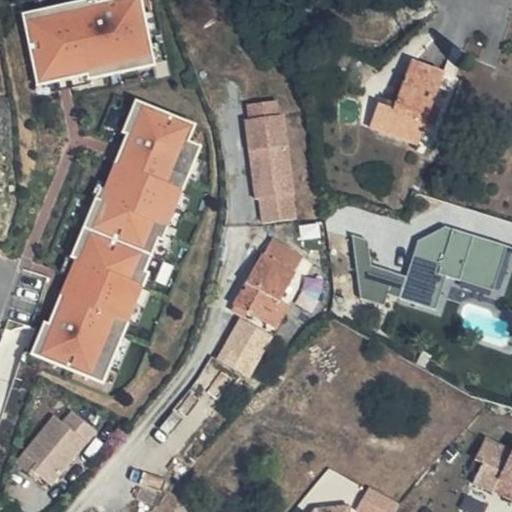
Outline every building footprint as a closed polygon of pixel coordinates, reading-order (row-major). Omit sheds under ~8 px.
[(144,0),(88,0),(25,12),(40,89),(86,81),(85,78),(157,64),(144,0)] [(129,98),(45,360),(116,383),(193,141),(192,140),(198,120),(129,98)] [(252,118),(282,116),(280,101),(250,103),(252,118)] [(291,192),(293,192),(287,116),(282,116),(252,118),(249,118),(255,195),(259,195),(261,220),(293,217),(291,192)] [(398,124),(382,166),(392,171),(380,199),(398,206),(430,138),(409,128),(398,124)] [(367,160),(355,188),(380,199),(392,171),(382,166),(367,160)] [(438,246),(423,241),(404,299),(439,311),(451,278),(464,282),(467,273),(491,281),(503,247),(450,229),(445,244),(438,246)] [(368,240),(352,236),(359,299),(384,307),(394,275),(371,266),(368,240)] [(304,255),(277,240),(268,256),(264,254),(235,305),(268,326),(298,275),(294,272),(304,255)] [(255,377),(276,332),(240,316),(219,361),(255,377)] [(511,480),(511,448),(488,437),(480,458),(487,461),(480,480),(500,488),(505,477),(511,480)] [(16,510),(18,511),(37,511),(75,469),(53,450),(43,462),(31,452),(1,489),(13,499),(9,505),(16,510)] [(511,480),(505,477),(500,488),(511,493),(511,480)] [(358,510),(362,511),(396,511),(402,502),(371,485),(358,510)] [(0,509),(3,511),(13,511),(16,510),(9,505),(13,499),(1,489),(0,490),(0,509)] [(315,505),(309,511),(349,511),(349,502),(315,505)]
